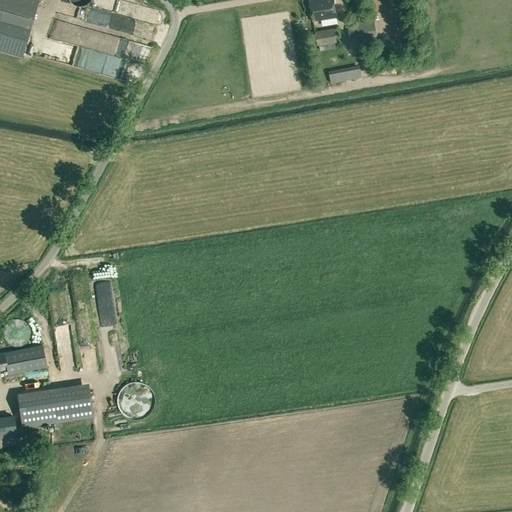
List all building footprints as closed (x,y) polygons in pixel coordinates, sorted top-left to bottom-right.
[(0,0),(0,51),(22,57),(38,0),(0,0)] [(337,17),(333,0),(309,0),(313,21),(337,17)] [(350,39),(376,35),(375,21),(373,22),(372,20),(364,21),(364,20),(347,23),(350,39)] [(320,45),(334,43),(337,42),(335,28),(315,31),(318,46),(320,45)] [(359,67),(328,69),(329,79),(360,77),(359,67)] [(4,339),(6,341),(8,343),(10,344),(13,346),(15,346),(17,346),(19,346),(22,345),(24,344),(25,343),(27,341),(29,339),(29,337),(30,335),(30,332),(30,330),(29,327),(28,325),(27,323),(25,321),(22,320),(20,319),(18,319),(16,319),(13,319),(11,320),(9,321),(7,322),(6,324),(5,326),(4,328),(3,330),(3,332),(3,335),(3,337),(4,339)] [(47,367),(42,344),(0,352),(0,371),(6,370),(7,374),(47,367)] [(94,416),(89,382),(18,393),(22,426),(94,416)] [(13,414),(0,416),(0,447),(18,445),(13,414)]
